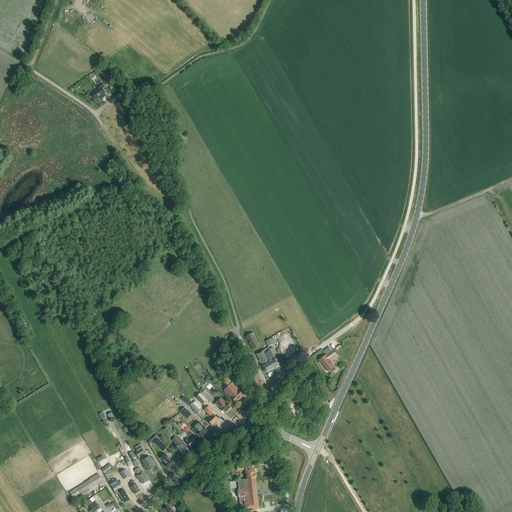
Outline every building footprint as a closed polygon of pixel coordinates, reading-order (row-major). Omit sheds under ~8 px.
[(96,87),(98,89),(90,94),(95,100),(98,98),(99,101),(107,95),(105,93),(102,89),(104,87),(101,83),(96,87)] [(119,99),(115,95),(109,99),(112,104),(119,99)] [(123,107),(119,101),(114,104),(118,110),(123,107)] [(260,345),(253,333),(245,337),(246,340),(248,339),(249,342),(248,342),(252,350),(260,345)] [(268,347),(265,349),(256,354),(263,366),(262,366),(266,372),(267,374),(274,370),(273,368),(278,365),(270,350),(269,350),(268,347)] [(333,350),(326,355),(319,360),(321,363),(322,363),(328,372),(334,368),(331,364),(332,364),(329,360),(336,355),(333,350)] [(236,403),(243,396),(238,390),(237,390),(235,389),(236,389),(231,384),(224,391),(231,398),(236,403)] [(214,399),(205,390),(202,388),(199,391),(201,393),(210,403),(214,399)] [(206,400),(198,391),(194,395),(202,404),(206,400)] [(225,413),(231,407),(226,402),(225,403),(221,399),(216,404),(225,413)] [(197,413),(200,411),(192,403),(190,405),(197,413)] [(212,426),(218,420),(211,413),(213,411),(209,406),(204,410),(208,414),(206,415),(209,418),(207,420),(212,426)] [(192,414),(185,407),(180,412),(187,419),(192,414)] [(191,430),(183,422),(179,425),(187,434),(191,430)] [(207,431),(203,426),(199,422),(193,428),(201,437),(207,431)] [(166,426),(163,430),(167,434),(170,437),(173,434),(171,431),(166,426)] [(191,447),(197,442),(194,439),(196,437),(190,432),(188,434),(192,438),(187,443),(191,447)] [(172,440),(175,444),(171,448),(171,449),(174,452),(175,452),(176,451),(179,454),(179,453),(182,456),(185,452),(184,451),(185,450),(181,446),(183,444),(176,437),(172,440)] [(158,439),(153,443),(162,452),(166,448),(158,439)] [(160,458),(164,463),(164,464),(168,469),(175,463),(171,457),(170,458),(165,453),(160,458)] [(136,467),(141,464),(138,459),(137,460),(135,457),(131,459),(136,467)] [(149,471),(155,467),(149,457),(142,461),(149,471)] [(104,473),(111,468),(108,465),(102,470),(104,473)] [(255,479),(256,479),(255,474),(254,469),(251,470),(251,467),(246,468),(247,479),(247,480),(255,479)] [(138,475),(137,476),(136,477),(138,480),(139,479),(142,484),(148,480),(143,472),(142,473),(139,468),(134,471),(136,474),(137,473),(138,475)] [(126,469),(120,472),(120,473),(124,480),(130,476),(126,469)] [(94,487),(103,481),(98,474),(90,479),(90,480),(70,492),(74,499),(89,489),(88,488),(93,485),(94,487)] [(122,488),(117,480),(116,479),(110,483),(115,492),(122,488)] [(258,509),(255,479),(247,480),(247,479),(238,480),(239,490),(237,490),(238,498),(239,498),(240,511),(245,510),(245,511),(258,509)] [(135,494),(140,491),(136,484),(134,481),(131,483),(133,486),(131,487),(135,494)] [(124,503),(130,500),(126,493),(125,494),(124,491),(120,493),(121,496),(124,503)] [(89,505),(95,500),(93,497),(86,502),(89,505)] [(91,510),(93,511),(102,511),(103,511),(102,511),(97,511),(96,511),(100,508),(95,501),(89,506),(91,510)]
